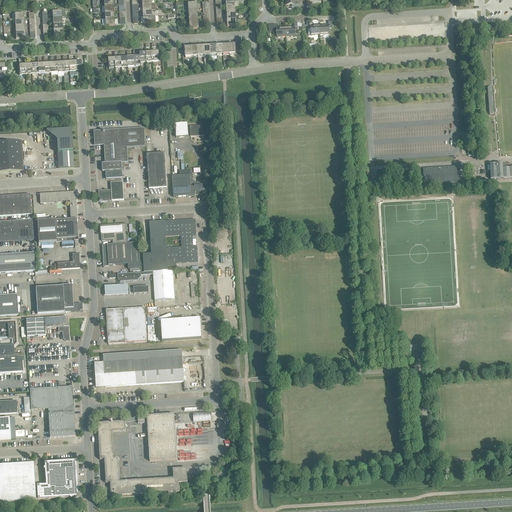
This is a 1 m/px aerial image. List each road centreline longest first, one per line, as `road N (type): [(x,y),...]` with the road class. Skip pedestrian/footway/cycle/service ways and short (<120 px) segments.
road 1 (residential): [(85,407),(208,400),(216,383),(203,210),(88,213)]
road 2 (unclassified): [(85,407),(81,362),(94,305),(88,213)]
road 3 (residential): [(80,95),(254,70)]
road 4 (secondary): [(511,502),(356,511)]
road 5 (residential): [(449,21),(449,12),(368,17),(365,60)]
road 6 (residential): [(365,60),(451,55),(449,21)]
